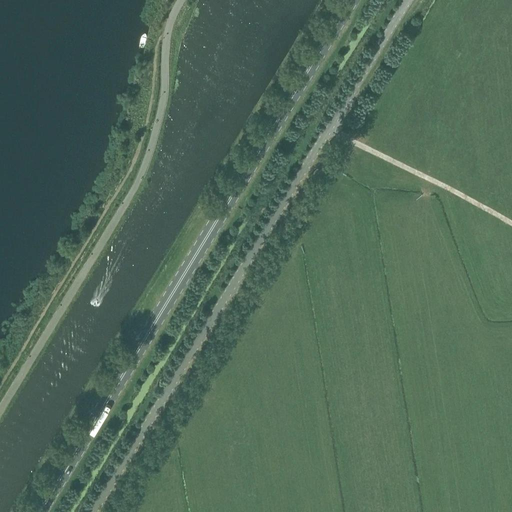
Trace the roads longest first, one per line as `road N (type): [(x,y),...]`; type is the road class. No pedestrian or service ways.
road 1 (primary): [(40,511),(353,0)]
road 2 (unclassified): [(95,511),(407,0)]
road 3 (track): [(511,225),(329,127)]
